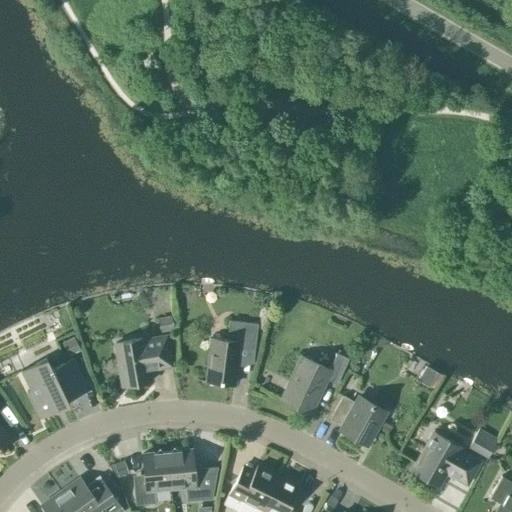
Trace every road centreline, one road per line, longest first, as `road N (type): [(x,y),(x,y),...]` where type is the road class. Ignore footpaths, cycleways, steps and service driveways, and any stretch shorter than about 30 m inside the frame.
road 1 (residential): [(0,493),(40,454),(77,433),(138,415),(212,413),(287,435),(422,511)]
road 2 (unclassified): [(511,67),(394,0)]
